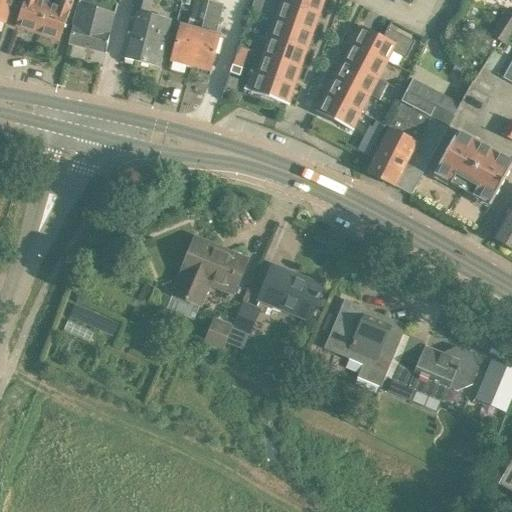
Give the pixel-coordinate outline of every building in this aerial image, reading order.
[(0,0),(0,21),(7,24),(14,0),(0,0)] [(26,0),(16,28),(39,36),(50,4),(39,1),(38,0),(26,0)] [(50,4),(39,36),(61,44),(76,0),(74,0),(63,0),(61,8),(50,4)] [(117,4),(100,0),(78,0),(78,4),(68,45),(105,54),(115,14),(114,14),(117,4)] [(137,0),(122,58),(139,63),(151,17),(154,0),(137,0)] [(212,3),(201,0),(197,0),(189,30),(183,28),(174,62),(194,67),(199,49),(194,48),(197,36),(202,37),(212,3)] [(281,0),(281,2),(321,16),(326,0),(281,0)] [(281,2),(275,20),(315,34),(321,16),(281,2)] [(199,49),(194,67),(213,72),(222,38),(218,37),(226,7),(212,3),(202,37),(197,36),(194,48),(199,49)] [(511,33),(511,9),(509,7),(490,36),(504,45),(511,33)] [(173,22),(151,17),(139,63),(161,68),(173,22)] [(308,51),(315,34),(275,20),(269,38),(308,51)] [(389,64),(394,54),(407,60),(415,44),(388,29),(383,39),(360,27),(351,44),(389,64)] [(269,38),(263,56),(302,69),(308,51),(269,38)] [(343,61),(380,81),(389,64),(351,44),(343,61)] [(263,56),(256,73),(256,74),(296,87),(302,69),(263,56)] [(343,61),(334,78),(371,97),(380,81),(343,61)] [(511,83),(511,61),(503,79),(511,83)] [(251,71),(245,90),(290,105),(296,87),(256,74),(256,73),(251,71)] [(362,114),(371,97),(334,78),(325,95),(362,114)] [(412,81),(401,101),(435,118),(446,98),(424,86),(424,87),(412,81)] [(362,114),(325,95),(316,112),(353,132),(362,114)] [(435,118),(397,189),(413,197),(462,107),(446,98),(435,118)] [(401,101),(366,173),(397,189),(435,118),(401,101)] [(511,141),(511,118),(511,117),(501,135),(511,141)] [(462,189),(464,190),(463,191),(476,198),(478,194),(491,202),(489,205),(491,205),(511,166),(511,159),(503,155),(503,154),(491,147),(488,152),(481,148),(484,143),(471,137),(459,131),(435,175),(436,175),(438,172),(451,180),(449,183),(461,190),(462,189)] [(511,207),(494,237),(511,248),(511,207)] [(247,260),(195,239),(172,294),(193,303),(201,282),(232,295),(247,260)] [(303,284),(272,271),(259,300),(307,320),(321,287),(305,280),(303,284)] [(357,307),(343,301),(323,349),(363,366),(358,379),(379,388),(405,328),(390,321),(388,325),(355,311),(357,307)] [(243,302),(233,326),(232,329),(249,336),(260,310),(243,302)] [(95,314),(75,305),(69,319),(89,327),(95,314)] [(233,326),(214,318),(203,345),(222,353),(232,329),(233,326)] [(422,342),(410,337),(392,382),(441,404),(447,389),(454,392),(470,386),(476,372),(470,355),(454,348),(450,359),(425,348),(422,342)] [(511,369),(492,361),(476,400),(506,412),(511,398),(511,369)] [(511,461),(497,487),(511,495),(511,461)]
